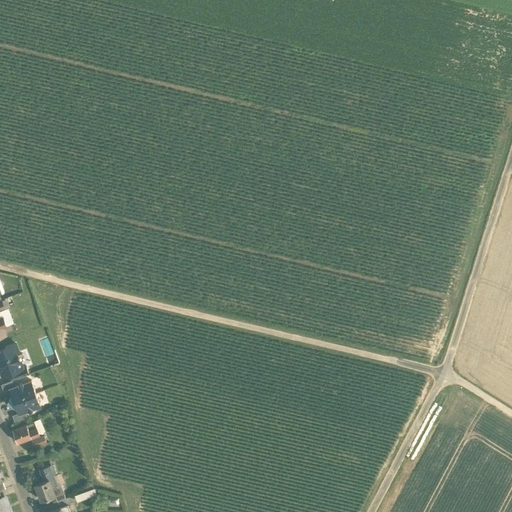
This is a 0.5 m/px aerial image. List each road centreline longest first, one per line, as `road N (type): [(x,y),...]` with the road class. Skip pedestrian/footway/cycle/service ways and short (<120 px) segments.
road 1 (track): [(444,377),(0,270)]
road 2 (track): [(444,377),(511,163)]
road 3 (track): [(373,511),(444,377)]
